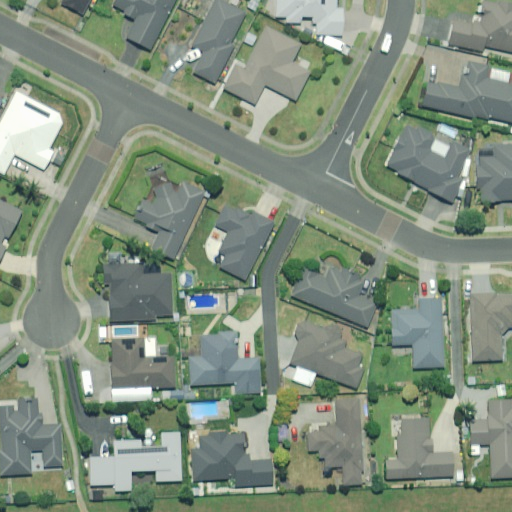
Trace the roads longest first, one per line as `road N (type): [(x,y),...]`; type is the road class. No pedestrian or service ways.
road 1 (residential): [(53,322),(59,238),(127,95)]
road 2 (residential): [(319,187),(127,95)]
road 3 (residential): [(511,249),(424,245),(319,187)]
road 4 (residential): [(399,0),(389,46),(319,187)]
road 5 (residential): [(127,95),(0,29)]
